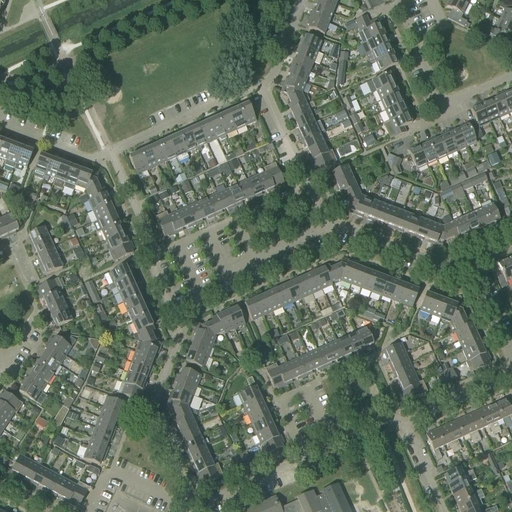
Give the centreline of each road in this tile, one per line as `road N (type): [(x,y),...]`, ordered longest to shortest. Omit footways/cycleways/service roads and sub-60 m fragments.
road 1 (residential): [(194,507),(151,407),(181,329),(173,311)]
road 2 (residential): [(173,311),(226,287),(230,269),(327,224)]
road 3 (residential): [(261,82),(110,150)]
road 4 (residential): [(327,224),(261,82)]
road 5 (residential): [(468,262),(454,268),(327,224)]
road 6 (residential): [(302,456),(278,401),(306,389),(329,442)]
road 7 (residential): [(441,106),(397,3),(405,0)]
